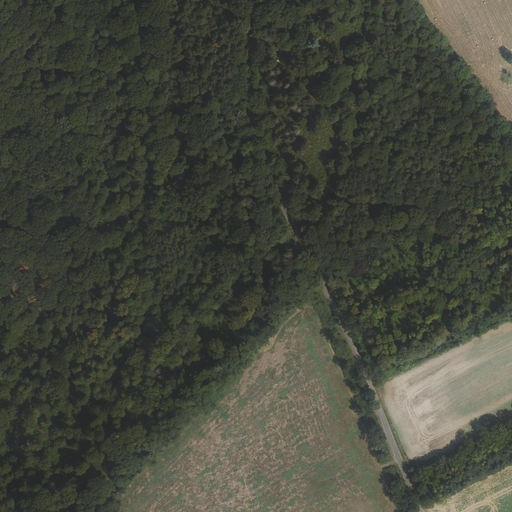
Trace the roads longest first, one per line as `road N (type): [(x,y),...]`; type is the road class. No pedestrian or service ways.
road 1 (unclassified): [(420,511),(255,136),(250,0)]
road 2 (track): [(404,0),(511,151)]
